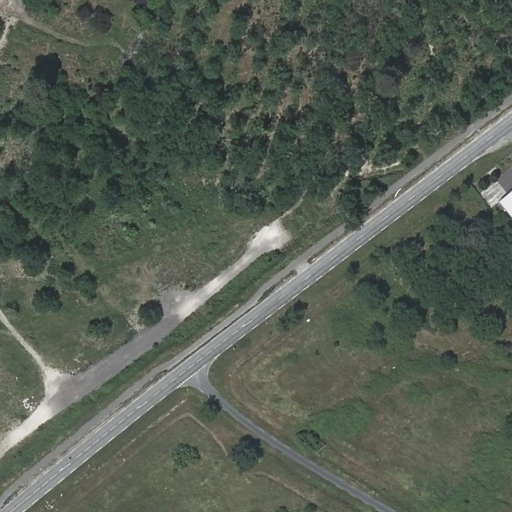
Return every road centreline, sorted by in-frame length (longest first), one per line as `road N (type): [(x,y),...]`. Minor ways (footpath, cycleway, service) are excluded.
road 1 (secondary): [(188,368),(511,121)]
road 2 (residential): [(391,511),(271,439),(188,368)]
road 3 (secondary): [(10,511),(188,368)]
